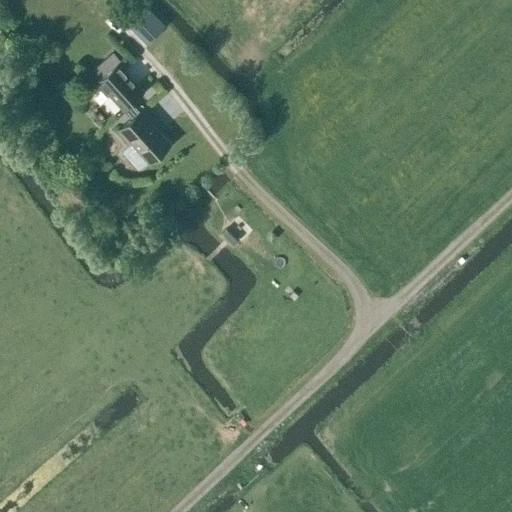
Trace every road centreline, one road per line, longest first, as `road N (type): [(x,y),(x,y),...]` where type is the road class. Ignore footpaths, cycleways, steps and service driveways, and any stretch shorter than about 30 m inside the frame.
road 1 (track): [(176,511),(376,324)]
road 2 (track): [(511,196),(376,324)]
